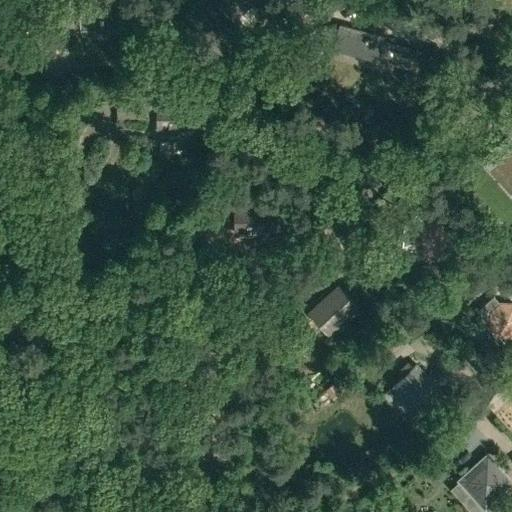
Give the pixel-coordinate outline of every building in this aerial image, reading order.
[(120,29),(119,0),(105,0),(103,0),(102,0),(79,0),(80,30),(93,30),(93,34),(108,33),(108,29),(120,29)] [(224,0),(235,12),(249,0),(224,0)] [(61,27),(73,27),(72,5),(60,6),(61,27)] [(407,67),(412,49),(382,41),(384,36),(340,25),(334,48),(378,59),(378,57),(397,62),(397,64),(407,67)] [(158,102),(158,132),(171,131),(184,131),(198,131),(197,101),(158,102)] [(231,137),(221,137),(222,147),(231,147),(231,137)] [(481,161),(511,192),(511,190),(511,145),(505,138),(481,161)] [(236,216),(236,233),(248,233),(248,235),(263,234),(263,233),(275,233),(275,204),(236,204),(236,182),(223,182),(223,216),(236,216)] [(442,193),(450,202),(457,196),(449,187),(442,193)] [(211,206),(222,206),(222,197),(211,197),(211,206)] [(436,222),(423,221),(417,214),(404,226),(403,247),(413,243),(421,253),(434,254),(444,245),(445,232),(436,222)] [(309,313),(329,334),(338,326),(332,320),(343,310),(349,316),(358,308),(338,286),(309,313)] [(511,336),(511,335),(511,304),(500,304),(494,297),(481,308),(479,329),(490,326),(498,336),(511,336)] [(369,313),(380,325),(389,316),(378,305),(369,313)] [(416,366),(395,386),(419,411),(429,401),(440,412),(451,403),(436,387),(443,380),(433,370),(426,377),(416,366)] [(484,508),(511,484),(487,456),(459,481),(484,508)]
